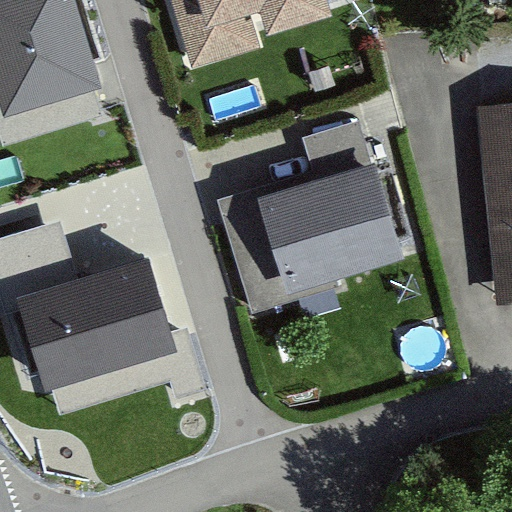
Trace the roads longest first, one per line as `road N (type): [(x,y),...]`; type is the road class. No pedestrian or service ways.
road 1 (residential): [(117,0),(258,469)]
road 2 (residential): [(322,452),(511,398)]
road 3 (residential): [(128,511),(258,469)]
